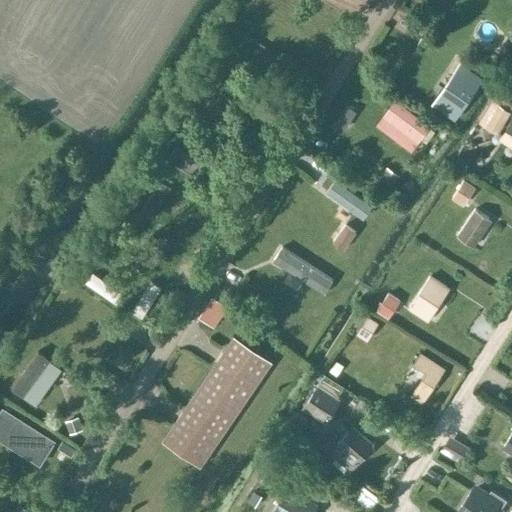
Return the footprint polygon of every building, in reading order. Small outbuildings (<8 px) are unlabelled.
[(511,101),(511,81),(503,95),(511,101)] [(394,93),(379,109),(414,141),(428,125),(394,93)] [(511,122),(501,139),(511,145),(511,122)] [(175,135),(162,155),(193,174),(205,153),(175,135)] [(358,163),(353,172),(367,180),(372,171),(358,163)] [(466,204),(473,183),(457,177),(450,198),(466,204)] [(492,219),(474,208),(456,235),(473,247),(492,219)] [(346,224),(333,239),(345,250),(358,234),(346,224)] [(322,294),(333,277),(279,241),(268,258),(322,294)] [(410,309),(425,318),(446,287),(430,276),(410,309)] [(210,287),(194,307),(210,320),(226,300),(210,287)] [(384,287),(374,307),(388,314),(398,294),(384,287)] [(352,327),(363,336),(375,320),(364,312),(352,327)] [(233,336),(163,441),(201,465),(271,362),(233,336)] [(39,349),(14,387),(41,404),(65,366),(39,349)] [(445,367),(420,351),(412,363),(425,371),(410,395),(422,403),(445,367)] [(511,398),(511,382),(495,372),(488,384),(511,398)] [(339,401),(316,386),(302,409),(325,424),(339,401)] [(53,438),(2,402),(0,404),(0,419),(44,451),(53,438)] [(338,450),(354,464),(372,444),(352,426),(339,440),(333,435),(319,450),(330,459),(338,450)] [(511,430),(501,448),(511,454),(511,430)] [(311,511),(317,503),(286,484),(269,511),(311,511)] [(470,491),(458,510),(460,511),(493,511),(495,509),(499,511),(507,499),(491,489),(484,499),(470,491)]
